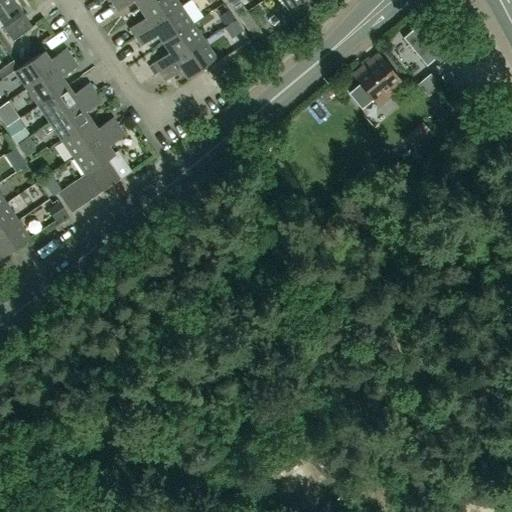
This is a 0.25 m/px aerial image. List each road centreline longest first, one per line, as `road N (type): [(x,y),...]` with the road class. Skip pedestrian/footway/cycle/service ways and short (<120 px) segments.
road 1 (unclassified): [(0,326),(383,0)]
road 2 (residential): [(209,80),(150,118),(70,0)]
